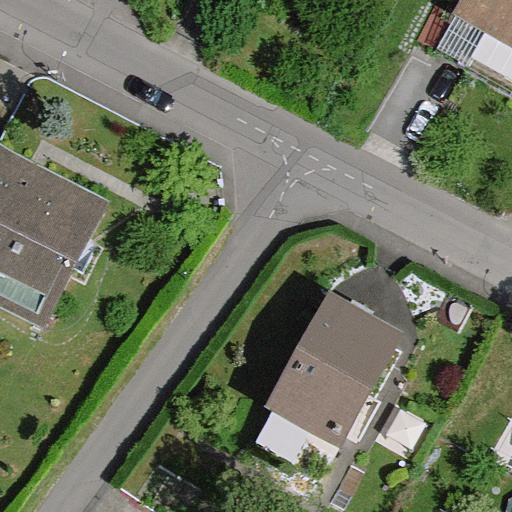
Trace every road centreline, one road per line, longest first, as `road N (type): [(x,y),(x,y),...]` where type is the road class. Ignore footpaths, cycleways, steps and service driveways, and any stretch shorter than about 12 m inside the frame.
road 1 (residential): [(317,166),(70,511)]
road 2 (residential): [(0,1),(317,166)]
road 3 (residential): [(317,166),(511,262)]
